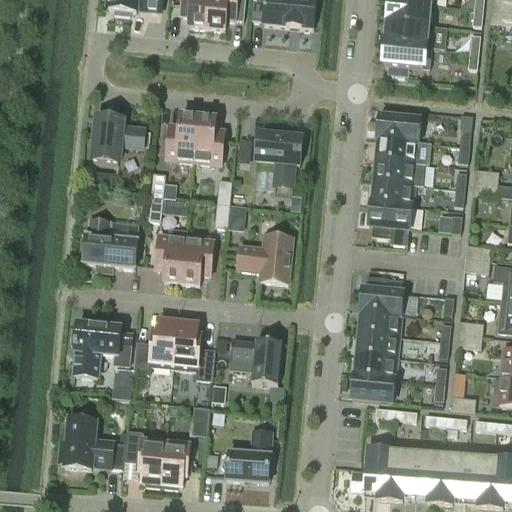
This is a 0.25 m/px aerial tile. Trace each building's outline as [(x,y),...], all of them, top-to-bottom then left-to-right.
[(107,0),(111,0),(109,15),(115,15),(115,20),(130,21),(131,17),(137,17),(137,13),(161,16),(162,0),(107,0)] [(183,0),(181,21),(191,21),(190,33),(208,35),(210,0),(183,0)] [(210,0),(208,35),(226,36),(227,25),(236,26),(244,27),(246,0),(210,0)] [(253,5),(251,25),(265,26),(264,30),(287,32),(287,33),(302,34),(303,34),(314,35),(317,7),(315,7),(315,0),(295,0),(295,5),(287,4),(287,1),(275,0),(273,0),(273,3),(267,2),(267,6),(253,5)] [(391,5),(391,6),(436,10),(437,0),(392,0),(392,5),(391,5)] [(475,0),(474,14),(484,15),(485,0),(475,0)] [(491,17),(511,18),(511,5),(493,4),(491,17)] [(436,10),(391,6),(389,28),(390,28),(434,32),(436,10)] [(484,15),(474,14),(472,31),(482,32),(484,15)] [(511,18),(491,17),(490,29),(511,31),(511,18)] [(390,28),(388,48),(388,49),(432,53),(434,32),(390,28)] [(470,57),(479,58),(481,42),(471,41),(470,57)] [(388,49),(388,48),(387,48),(385,71),(430,76),(432,53),(388,49)] [(479,58),(470,57),(468,74),(477,75),(479,58)] [(380,144),(419,148),(421,125),(380,121),(378,144),(380,145),(380,144)] [(194,167),(199,124),(181,122),(180,133),(170,132),(167,165),(194,167)] [(99,124),(94,167),(119,169),(121,151),(143,153),(145,137),(123,135),(123,126),(99,124)] [(199,124),(194,167),(222,170),(225,138),(215,137),(216,126),(199,124)] [(462,135),(460,152),(470,153),(471,136),(462,135)] [(259,140),(256,168),(277,170),(274,203),(292,205),(295,172),(300,172),(303,144),(259,140)] [(240,144),(237,168),(250,170),(252,145),(240,144)] [(380,144),(380,145),(378,165),(416,169),(419,148),(380,144)] [(470,153),(460,152),(458,169),(468,170),(470,153)] [(425,170),(416,169),(378,165),(376,187),(423,192),(425,170)] [(273,174),(259,173),(258,191),(272,192),(273,174)] [(475,175),(474,188),(498,191),(499,178),(475,175)] [(92,177),(91,190),(111,192),(112,179),(92,177)] [(457,178),(456,195),(465,196),(467,179),(457,178)] [(153,179),(151,202),(164,204),(166,180),(153,179)] [(217,209),(230,210),(232,187),(219,185),(217,209)] [(376,187),(374,208),(373,208),(412,212),(414,191),(376,187)] [(498,191),(474,188),(473,201),(497,204),(498,191)] [(465,196),(456,195),(454,212),(464,213),(465,196)] [(164,204),(151,202),(148,226),(161,227),(164,204)] [(373,208),(374,208),(371,207),(369,230),(373,231),(372,243),(393,245),(394,233),(410,235),(412,212),(373,208)] [(230,210),(217,209),(215,233),(228,234),(230,210)] [(453,221),(451,239),(461,240),(463,222),(453,221)] [(82,241),(81,259),(85,259),(84,269),(98,270),(97,276),(112,278),(113,272),(135,274),(138,246),(137,246),(126,245),(126,241),(127,241),(129,229),(110,228),(90,226),(89,239),(87,238),(86,242),(82,241)] [(187,245),(188,236),(186,236),(170,235),(169,244),(159,243),(156,275),(166,276),(164,287),(182,289),(187,245)] [(240,252),(237,276),(261,279),(261,287),(288,290),(293,244),(291,244),(291,239),(279,238),(279,243),(265,241),(264,255),(240,252)] [(187,245),(182,289),(200,291),(201,279),(211,280),(214,248),(187,245)] [(468,251),(466,264),(490,266),(492,254),(468,251)] [(490,266),(466,264),(465,277),(489,279),(490,266)] [(363,317),(402,321),(404,299),(387,297),(389,285),(368,283),(367,295),(363,294),(360,318),(363,318),(363,317)] [(511,307),(511,288),(504,288),(502,305),(501,305),(501,307),(511,308),(511,307)] [(445,303),(443,320),(453,321),(454,304),(445,303)] [(363,317),(363,318),(360,338),(399,342),(402,321),(363,317)] [(73,334),(72,350),(76,351),(75,357),(77,357),(75,381),(98,383),(100,359),(115,361),(114,371),(130,372),(133,340),(121,339),(122,333),(108,332),(108,326),(92,324),(92,330),(78,329),(77,335),(73,334)] [(174,374),(179,327),(163,325),(162,327),(159,327),(157,337),(154,337),(152,350),(137,349),(134,378),(150,380),(151,372),(174,374)] [(179,327),(174,374),(198,376),(197,384),(213,386),(216,357),(200,355),(201,342),(198,341),(199,331),(195,331),(195,328),(179,327)] [(460,327),(459,340),(483,342),(484,329),(460,327)] [(442,330),(440,347),(450,347),(452,331),(442,330)] [(360,338),(358,360),(397,364),(399,342),(360,338)] [(483,342),(459,340),(457,353),(481,355),(483,342)] [(231,365),(229,376),(253,378),(252,389),(278,392),(283,349),(256,347),(233,345),(232,353),(231,353),(231,356),(231,365)] [(450,347),(440,347),(438,363),(448,364),(450,347)] [(511,355),(506,355),(503,383),(511,383),(511,355)] [(358,360),(356,381),(395,385),(397,364),(358,360)] [(438,373),(436,390),(445,390),(447,374),(438,373)] [(356,381),(354,380),(352,404),(393,408),(395,385),(356,381)] [(511,383),(503,383),(500,410),(511,411),(511,383)] [(213,389),(211,406),(224,408),(226,391),(213,389)] [(445,390),(436,390),(434,406),(444,407),(445,390)] [(452,402),(451,415),(475,418),(476,405),(452,402)] [(194,412),(191,441),(207,442),(210,414),(194,412)] [(396,425),(397,416),(376,414),(375,423),(396,425)] [(397,416),(396,425),(416,427),(417,418),(397,416)] [(446,432),(447,423),(426,421),(425,429),(446,432)] [(467,425),(447,423),(446,432),(466,434),(467,425)] [(63,450),(61,469),(66,469),(65,472),(92,475),(92,468),(111,470),(110,474),(123,475),(126,450),(94,447),(96,428),(70,425),(67,450),(63,450)] [(496,437),(497,428),(476,426),(475,435),(496,437)] [(511,429),(497,428),(496,437),(511,438),(511,429)] [(229,458),(227,486),(245,487),(246,487),(250,487),(250,488),(251,488),(252,487),(269,489),(273,437),(253,436),(251,459),(229,458)] [(167,449),(168,441),(128,437),(125,467),(140,468),(139,477),(143,478),(142,488),(146,489),(146,491),(162,493),(167,449)] [(167,449),(162,493),(178,494),(178,492),(182,493),(183,482),(187,482),(190,452),(167,449)] [(390,506),(394,456),(368,454),(366,479),(354,478),(353,496),(378,497),(378,505),(390,506)] [(419,458),(394,456),(390,506),(403,507),(403,499),(416,500),(419,458)] [(444,459),(419,458),(416,500),(428,501),(428,508),(440,509),(444,459)] [(469,461),(444,459),(440,509),(453,510),(454,503),(466,504),(469,461)] [(490,511),(494,463),(469,461),(466,504),(478,505),(477,511),(490,511)] [(511,464),(494,463),(490,511),(503,511),(504,507),(511,507),(511,464)]
